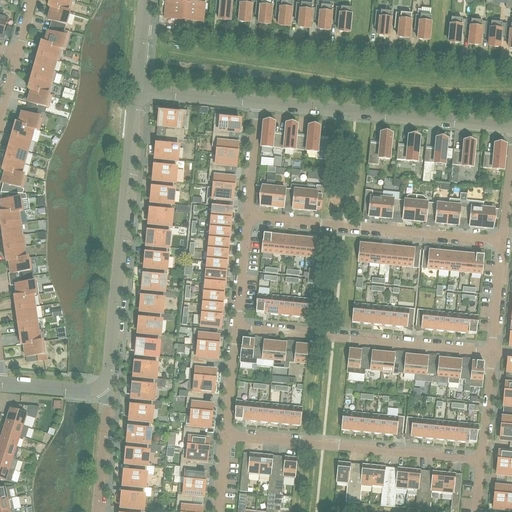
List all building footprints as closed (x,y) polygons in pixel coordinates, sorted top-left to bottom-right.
[(69,13),(72,2),(65,0),(50,0),(48,8),(70,14),(70,13),(69,13)] [(168,0),(167,6),(166,6),(165,18),(177,20),(178,18),(184,19),(185,2),(167,0),(166,0),(167,0),(168,0)] [(220,13),(218,13),(218,18),(219,18),(219,20),(230,21),(231,0),(215,0),(215,11),(215,12),(216,9),(220,10),(220,13)] [(239,15),(238,15),(238,20),(239,20),(239,21),(250,23),(251,0),(235,0),(235,13),(235,14),(235,11),(240,12),(239,15)] [(272,1),(262,0),(253,0),(253,2),(256,2),(255,15),(255,13),(260,14),(259,17),(258,17),(258,22),(259,22),(259,23),(270,25),(272,1)] [(316,0),(314,21),(315,21),(315,19),(319,20),(319,23),(318,23),(317,28),(319,28),(318,29),(329,30),(332,0),(316,0)] [(279,19),(278,19),(278,24),(279,24),(279,25),(289,26),(292,3),(276,1),(274,17),(275,17),(275,15),(280,16),(279,19)] [(185,2),(184,19),(190,19),(190,21),(202,22),(204,10),(202,10),(203,4),(185,2)] [(299,21),(298,21),(297,26),(299,26),(299,27),(309,28),(312,5),(296,3),(294,19),(295,19),(295,17),(299,18),(299,21)] [(339,25),(338,25),(337,30),(338,30),(338,31),(349,32),(351,9),(336,7),(334,23),(335,23),(335,21),(339,22),(339,25)] [(66,26),(70,14),(48,8),(51,9),(48,20),(56,23),(54,28),(64,31),(66,26)] [(379,29),(378,29),(377,34),(378,34),(378,35),(389,36),(391,13),(375,11),(374,27),(375,27),(375,25),(379,26),(379,29)] [(399,31),(398,31),(397,36),(398,36),(398,37),(409,38),(411,15),(395,13),(394,29),(395,27),(399,27),(399,31)] [(419,33),(417,32),(417,38),(418,38),(418,39),(429,40),(431,17),(415,15),(414,31),(415,29),(419,29),(419,33)] [(461,42),(461,37),(460,37),(460,34),(465,34),(465,36),(467,20),(451,19),(449,42),(460,43),(460,42),(461,42)] [(480,44),(481,44),(481,39),(480,39),(480,35),(485,36),(484,38),(485,38),(487,22),(471,20),(469,44),(479,45),(480,44)] [(501,46),(501,41),(500,41),(500,37),(505,38),(504,40),(505,40),(507,24),(491,22),(488,46),(499,47),(499,46),(501,46)] [(41,44),(65,50),(68,39),(63,37),(64,31),(54,28),(53,34),(48,33),(44,44),(41,44)] [(65,51),(65,50),(41,44),(38,55),(56,61),(59,61),(62,50),(65,51)] [(53,72),(56,61),(38,55),(35,67),(53,72)] [(28,78),(31,79),(52,84),(55,73),(53,72),(35,67),(34,71),(30,70),(28,78)] [(31,79),(28,90),(52,97),(52,96),(49,96),(52,84),(31,79)] [(48,109),(52,97),(28,90),(28,91),(31,91),(28,103),(33,104),(32,110),(29,109),(42,113),(44,114),(46,108),(48,109)] [(15,124),(15,125),(39,131),(42,119),(40,119),(42,113),(29,109),(27,115),(22,114),(18,125),(15,124)] [(186,116),(186,111),(167,109),(167,114),(159,113),(158,127),(167,128),(166,138),(179,139),(183,140),(185,129),(180,129),(181,116),(186,116)] [(212,136),(226,137),(226,132),(239,133),(239,131),(241,131),(241,125),(239,125),(240,121),(233,120),(233,116),(234,116),(224,115),(224,119),(220,119),(220,126),(213,125),(213,132),(212,136)] [(274,125),(263,123),(261,147),(282,149),(283,133),(283,135),(273,134),(274,125)] [(15,125),(12,136),(30,141),(34,130),(39,132),(39,131),(15,125)] [(297,127),(286,126),(284,149),(304,151),(306,135),(305,135),(305,137),(296,136),(297,127)] [(319,129),(308,128),(306,152),(316,153),(316,160),(326,161),(329,138),(328,137),(328,140),(318,139),(319,129)] [(381,135),(380,145),(370,144),(371,142),(370,142),(368,165),(378,166),(379,159),(389,160),(391,136),(381,135)] [(27,153),(30,141),(12,136),(9,148),(27,153)] [(226,137),(212,136),(211,147),(217,148),(217,154),(236,156),(237,144),(225,143),(226,137)] [(156,145),(155,159),(164,160),(176,161),(177,161),(178,148),(178,147),(179,139),(166,138),(166,144),(164,144),(164,146),(156,145)] [(408,138),(407,147),(398,146),(398,144),(396,160),(417,162),(419,139),(408,138)] [(447,141),(436,140),(435,150),(426,149),(426,147),(425,147),(424,163),(445,165),(445,159),(446,149),(447,141)] [(475,144),(464,143),(463,153),(454,152),(454,150),(453,150),(452,159),(452,166),(472,168),(475,144)] [(485,153),(484,153),(482,169),(503,171),(505,147),(495,146),(494,156),(484,155),(485,153)] [(9,148),(6,159),(24,165),(27,153),(9,148)] [(236,156),(217,154),(216,160),(210,159),(209,170),(222,172),(223,166),(235,167),(236,156)] [(24,165),(6,159),(2,171),(26,178),(26,177),(21,176),(24,165)] [(176,169),(176,161),(164,160),(163,166),(162,165),(162,168),(154,167),(153,181),(162,182),(174,183),(175,183),(176,169)] [(222,172),(209,170),(208,181),(214,182),(213,188),(233,190),(234,179),(222,178),(222,172)] [(22,189),(26,178),(2,171),(5,172),(2,184),(3,184),(1,193),(22,194),(24,190),(22,189)] [(160,190),(152,189),(151,203),(160,204),(172,205),(173,205),(174,191),(173,191),(174,183),(162,182),(161,187),(160,187),(160,190)] [(290,184),(290,190),(288,203),(293,203),(293,210),(304,211),(306,191),(307,186),(290,184)] [(272,208),(274,188),(257,186),(256,195),(262,196),(261,207),(272,208)] [(321,213),(324,187),(316,186),(316,192),(306,191),(304,211),(315,212),(316,205),(321,206),(321,213)] [(207,187),(205,205),(221,206),(219,206),(219,200),(232,202),(233,190),(213,188),(207,187)] [(285,189),(274,188),(272,208),(283,209),(283,202),(288,203),(290,190),(285,189)] [(373,191),(365,191),(362,217),(363,217),(363,212),(369,213),(369,217),(380,218),(382,198),(372,197),(373,191)] [(0,214),(24,211),(22,200),(26,199),(26,195),(0,193),(2,202),(1,202),(2,214),(0,214)] [(403,214),(403,221),(414,222),(416,202),(417,196),(410,195),(405,199),(405,201),(399,200),(398,213),(403,214)] [(417,196),(416,202),(414,222),(425,223),(426,216),(431,217),(432,204),(427,203),(426,203),(427,201),(422,196),(417,196)] [(393,199),(382,198),(380,218),(391,219),(392,213),(398,213),(399,200),(393,200),(393,199)] [(458,226),(458,219),(464,220),(466,207),(466,200),(449,198),(449,205),(447,225),(458,226)] [(464,220),(470,220),(470,227),(481,228),(483,208),(483,202),(466,200),(466,207),(464,220)] [(171,213),(172,205),(160,204),(159,209),(158,209),(158,211),(150,211),(148,224),(157,225),(157,226),(170,227),(171,227),(172,213),(171,213)] [(436,217),(435,224),(447,225),(449,205),(437,204),(432,204),(431,217),(436,217)] [(212,219),(229,221),(231,221),(230,210),(213,208),(212,219)] [(481,228),(492,229),(493,218),(498,219),(499,210),(483,208),(481,228)] [(24,212),(24,211),(0,214),(0,219),(1,226),(20,224),(18,212),(24,212)] [(211,230),(229,232),(228,232),(230,232),(229,221),(212,219),(211,230)] [(22,236),(20,224),(1,226),(3,238),(22,236)] [(155,233),(148,233),(146,246),(155,247),(168,249),(168,248),(170,235),(169,235),(170,227),(157,226),(157,231),(156,231),(155,233)] [(211,230),(210,230),(209,241),(227,242),(227,243),(228,243),(228,232),(229,232),(211,230)] [(3,238),(4,250),(23,248),(26,247),(24,235),(22,236),(3,238)] [(272,254),(274,236),(263,235),(262,253),(272,254)] [(283,255),(285,237),(274,236),(272,254),(283,255)] [(296,238),(285,237),(283,255),(294,256),(296,238)] [(305,257),(307,239),(296,238),(294,256),(305,257)] [(316,258),(318,240),(307,239),(305,257),(316,258)] [(227,243),(227,242),(209,241),(208,251),(226,253),(226,254),(227,254),(227,243)] [(369,263),(371,245),(360,244),(358,262),(369,263)] [(380,264),(382,246),(371,245),(369,263),(380,264)] [(391,266),(393,247),(382,246),(380,264),(391,266)] [(167,256),(168,249),(155,247),(155,253),(154,253),(153,255),(145,254),(144,268),(153,269),(166,270),(168,256),(167,256)] [(402,267),(403,248),(393,247),(391,266),(402,267)] [(25,259),(23,248),(4,250),(6,262),(30,259),(30,258),(25,259)] [(403,248),(402,267),(419,268),(420,255),(419,255),(419,256),(414,256),(414,249),(403,248)] [(226,254),(226,253),(208,251),(207,262),(225,264),(226,264),(226,254)] [(438,270),(440,252),(429,251),(428,257),(423,256),(423,255),(421,269),(438,270)] [(451,253),(440,252),(438,270),(449,271),(451,253)] [(460,272),(462,254),(451,253),(449,271),(460,272)] [(473,255),(462,254),(460,272),(471,273),(473,255)] [(473,255),(471,273),(482,275),(484,256),(473,255)] [(19,273),(20,279),(33,277),(32,271),(30,259),(6,262),(6,263),(9,262),(11,274),(19,273)] [(225,264),(207,262),(206,273),(224,275),(225,275),(225,264)] [(151,277),(143,276),(142,290),(151,291),(163,292),(164,292),(165,278),(166,270),(153,269),(153,275),(151,274),(151,277)] [(224,275),(206,273),(205,284),(223,285),(223,286),(224,286),(224,275)] [(14,298),(36,295),(34,283),(33,277),(20,279),(21,285),(15,285),(17,297),(14,298)] [(204,294),(222,296),(222,297),(223,297),(223,286),(223,285),(205,284),(204,294)] [(163,292),(151,291),(150,296),(149,296),(149,299),(141,298),(140,312),(149,313),(161,314),(162,314),(163,300),(163,298),(163,292)] [(201,305),(221,307),(222,307),(222,297),(222,296),(204,294),(203,305),(201,305)] [(36,295),(14,298),(16,310),(35,307),(33,296),(36,295)] [(267,314),(268,296),(257,295),(256,313),(267,314)] [(279,297),(268,296),(267,314),(277,315),(279,297)] [(290,298),(279,297),(277,315),(288,316),(290,298)] [(299,317),(301,299),(290,298),(288,316),(299,317)] [(312,300),(301,299),(299,317),(310,319),(312,300)] [(363,324),(364,305),(354,304),(352,323),(363,324)] [(200,316),(220,318),(221,318),(221,307),(201,305),(200,316)] [(375,307),(364,305),(363,324),(373,325),(375,307)] [(35,307),(16,310),(17,322),(36,319),(35,307)] [(386,308),(375,307),(373,325),(384,326),(386,308)] [(397,309),(386,308),(384,326),(395,327),(397,309)] [(62,315),(61,309),(51,310),(52,317),(62,315)] [(397,309),(395,327),(407,328),(407,322),(413,323),(414,310),(397,309)] [(432,331),(434,312),(417,311),(416,323),(422,324),(421,329),(432,331)] [(445,313),(434,312),(432,331),(443,332),(445,313)] [(147,334),(159,336),(160,336),(161,322),(161,314),(149,313),(148,318),(147,318),(147,320),(139,320),(138,333),(147,334)] [(456,314),(445,313),(443,332),(454,333),(456,314)] [(466,316),(456,314),(454,333),(465,334),(466,316)] [(220,329),(220,318),(200,316),(199,325),(201,325),(201,327),(220,329)] [(478,317),(466,316),(465,334),(476,335),(478,317)] [(36,319),(17,322),(19,334),(38,331),(36,319)] [(217,348),(219,337),(206,336),(207,330),(209,330),(194,328),(193,334),(194,334),(193,346),(198,347),(217,348)] [(42,342),(40,331),(38,331),(19,334),(21,346),(45,342),(42,342)] [(145,356),(157,358),(157,357),(158,357),(159,344),(158,344),(159,336),(147,334),(146,340),(145,340),(145,342),(137,342),(136,355),(145,356)] [(257,359),(258,347),(253,346),(254,340),(242,339),(240,363),(256,364),(257,359)] [(263,347),(258,347),(257,359),(273,361),(275,343),(264,341),(263,347)] [(47,361),(45,342),(21,346),(24,346),(25,358),(38,356),(39,362),(47,361)] [(272,367),(289,369),(290,350),(285,350),(286,344),(275,343),(273,361),(272,367)] [(295,351),(290,350),(289,369),(289,362),(306,364),(308,346),(296,345),(295,351)] [(191,352),(190,363),(203,364),(204,359),(216,360),(217,348),(198,347),(198,352),(191,352)] [(347,373),(364,374),(366,358),(360,357),(361,351),(349,350),(347,373)] [(366,358),(364,374),(365,370),(381,372),(383,353),(372,352),(371,358),(366,358)] [(394,354),(383,353),(381,372),(392,373),(392,375),(398,375),(398,373),(399,361),(394,360),(394,354)] [(405,361),(399,361),(398,373),(415,375),(417,356),(406,355),(405,361)] [(135,363),(133,377),(142,378),(155,379),(156,379),(157,365),(156,365),(157,358),(145,356),(144,362),(143,362),(143,364),(135,363)] [(428,358),(417,356),(415,375),(431,376),(431,378),(433,364),(427,364),(428,358)] [(438,365),(433,364),(431,378),(437,379),(437,377),(448,378),(450,360),(439,359),(438,365)] [(461,361),(450,360),(448,378),(448,384),(459,385),(460,379),(465,380),(464,384),(465,384),(466,367),(461,367),(461,361)] [(472,368),(466,367),(465,384),(470,384),(470,387),(481,388),(484,363),(472,362),(472,368)] [(203,364),(190,363),(189,374),(195,375),(195,381),(214,383),(214,381),(216,381),(217,375),(215,375),(215,371),(203,370),(203,364)] [(162,380),(155,379),(142,378),(142,384),(141,383),(140,386),(133,385),(131,399),(140,400),(153,401),(155,387),(161,388),(162,380)] [(187,397),(187,398),(200,399),(200,393),(213,394),(213,392),(215,393),(216,387),(214,386),(214,383),(195,381),(194,392),(187,392),(187,397)] [(191,415),(211,417),(212,406),(199,405),(200,399),(187,398),(186,408),(192,409),(191,415)] [(138,422),(151,423),(153,409),(152,409),(153,401),(140,400),(140,405),(139,405),(138,408),(130,407),(129,421),(138,422)] [(53,409),(61,410),(62,401),(54,401),(53,409)] [(245,421),(247,403),(236,402),(234,420),(245,421)] [(258,404),(247,403),(245,421),(256,422),(258,404)] [(10,411),(7,421),(23,426),(26,416),(35,419),(39,407),(10,404),(8,410),(10,411)] [(267,423),(269,405),(258,404),(256,422),(267,423)] [(280,406),(269,405),(267,423),(278,424),(280,406)] [(289,425),(291,407),(280,406),(278,424),(289,425)] [(301,408),(291,407),(289,425),(300,426),(301,408)] [(352,432),(354,413),(343,412),(341,431),(352,432)] [(365,414),(354,413),(352,432),(363,433),(365,414)] [(374,434),(376,416),(365,414),(363,433),(374,434)] [(183,432),(196,433),(197,427),(210,429),(211,417),(191,415),(190,427),(184,426),(183,432)] [(387,417),(376,416),(374,434),(385,435),(387,417)] [(404,418),(387,417),(385,435),(396,436),(397,430),(402,431),(402,432),(404,418)] [(411,437),(422,438),(424,420),(406,418),(405,432),(406,432),(406,431),(411,431),(411,437)] [(511,418),(502,418),(501,429),(511,430),(511,418)] [(434,421),(424,420),(422,438),(433,440),(434,421)] [(7,421),(4,430),(3,432),(23,438),(25,439),(28,428),(23,426),(7,421)] [(434,421),(433,440),(443,441),(445,422),(434,421)] [(136,443),(149,445),(150,431),(151,423),(138,422),(138,427),(136,427),(136,429),(128,429),(128,435),(126,435),(125,440),(127,440),(127,442),(136,443)] [(456,423),(445,422),(443,441),(454,442),(456,423)] [(456,423),(454,442),(465,443),(467,424),(456,423)] [(478,426),(467,424),(465,443),(476,444),(478,426)] [(0,433),(3,434),(0,441),(0,442),(16,448),(19,439),(22,440),(23,438),(3,432),(4,430),(0,428),(0,433)] [(511,430),(501,429),(500,441),(511,441),(511,430)] [(188,450),(207,452),(208,440),(196,439),(196,433),(183,432),(182,443),(189,444),(188,450)] [(16,448),(0,442),(0,454),(16,460),(16,458),(13,457),(16,448)] [(134,465),(146,466),(147,466),(148,453),(149,445),(136,443),(135,449),(134,449),(134,451),(126,450),(125,464),(134,465)] [(511,448),(511,454),(499,452),(498,464),(511,465),(511,448)] [(187,456),(181,455),(180,466),(193,468),(194,462),(206,463),(207,452),(188,450),(187,456)] [(0,466),(9,469),(14,471),(17,460),(16,460),(0,454),(0,466)] [(242,463),(239,491),(239,492),(247,493),(249,475),(259,476),(261,455),(254,454),(254,458),(250,458),(249,464),(242,463)] [(261,455),(259,476),(269,477),(268,495),(275,495),(278,467),(271,466),(272,460),(268,460),(268,456),(261,455)] [(275,495),(282,496),(284,478),(294,479),(296,459),(289,458),(289,462),(285,461),(284,467),(278,467),(275,495)] [(345,467),(346,463),(338,463),(336,484),(347,485),(345,503),(352,503),(355,475),(349,474),(349,468),(345,467)] [(511,465),(498,464),(497,475),(509,476),(509,482),(511,482),(511,465)] [(132,487),(144,488),(145,488),(146,474),(146,466),(134,465),(133,471),(132,471),(132,473),(124,472),(123,486),(132,487)] [(14,471),(9,469),(0,466),(0,479),(10,482),(14,471)] [(185,484),(204,486),(205,475),(193,473),(193,468),(180,466),(179,477),(185,478),(185,484)] [(361,486),(372,487),(374,466),(367,466),(366,469),(362,469),(362,475),(355,475),(352,503),(359,504),(361,486)] [(387,507),(391,472),(380,471),(381,467),(374,466),(372,487),(382,488),(380,506),(387,507)] [(401,473),(391,472),(387,507),(394,508),(396,490),(407,491),(409,470),(402,469),(401,473)] [(426,475),(426,471),(409,470),(407,491),(417,492),(415,510),(422,510),(426,475)] [(436,476),(426,475),(422,510),(430,511),(431,493),(442,494),(444,473),(437,472),(436,476)] [(444,473),(442,494),(452,495),(450,511),(457,511),(461,485),(454,484),(454,478),(450,478),(451,474),(444,473)] [(494,498),(511,499),(511,482),(509,482),(508,488),(496,487),(495,498),(494,498)] [(177,500),(177,501),(190,502),(190,496),(203,497),(204,486),(185,484),(178,484),(177,500)] [(143,496),(144,488),(132,487),(131,493),(130,492),(130,495),(122,494),(121,508),(130,509),(142,510),(143,510),(144,496),(143,496)] [(0,501),(9,500),(7,488),(0,489),(0,501)] [(255,511),(245,510),(247,495),(239,494),(237,511),(255,511)] [(273,511),(275,495),(268,495),(265,511),(263,511),(255,511),(273,511)] [(275,495),(273,511),(280,511),(282,496),(275,495)] [(511,511),(511,499),(494,498),(493,509),(506,511),(505,511),(511,511)] [(9,500),(0,501),(0,511),(11,511),(12,510),(10,499),(9,500)] [(201,511),(202,509),(189,508),(190,502),(177,501),(176,511),(201,511)]
